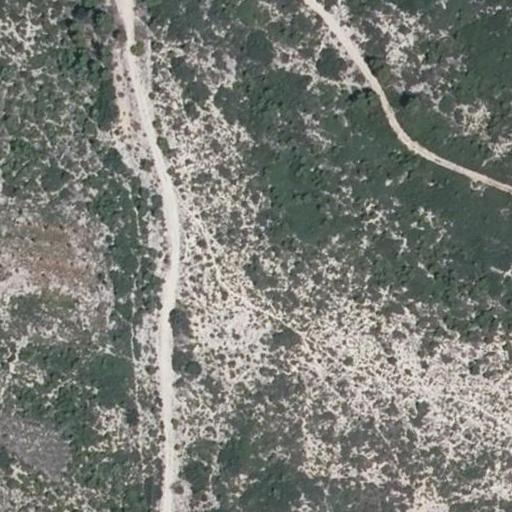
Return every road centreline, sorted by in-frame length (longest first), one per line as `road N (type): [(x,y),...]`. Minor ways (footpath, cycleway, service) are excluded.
road 1 (track): [(161,511),(170,460),(169,210),(123,0)]
road 2 (track): [(511,190),(424,153),(397,128),(375,82),(311,0)]
